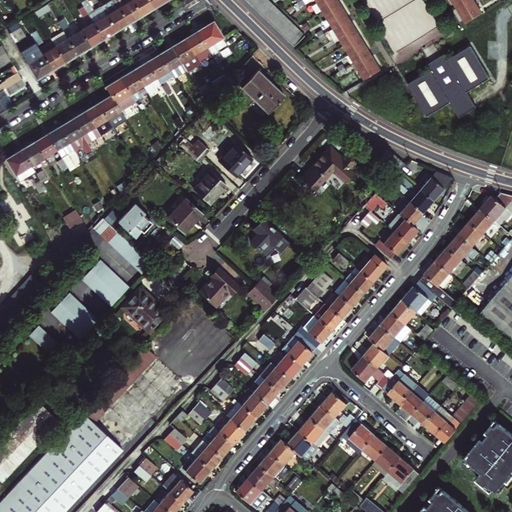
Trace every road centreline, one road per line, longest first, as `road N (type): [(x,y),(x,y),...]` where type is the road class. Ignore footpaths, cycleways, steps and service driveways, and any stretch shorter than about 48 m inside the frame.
road 1 (unclassified): [(349,228),(82,511)]
road 2 (residential): [(0,124),(210,0)]
road 3 (residential): [(196,253),(334,101)]
road 4 (residential): [(324,364),(214,488)]
road 5 (secondary): [(470,169),(394,138),(334,101)]
road 6 (secondary): [(334,101),(225,0)]
road 7 (residential): [(324,364),(429,454)]
road 8 (residential): [(470,169),(448,216),(403,274)]
